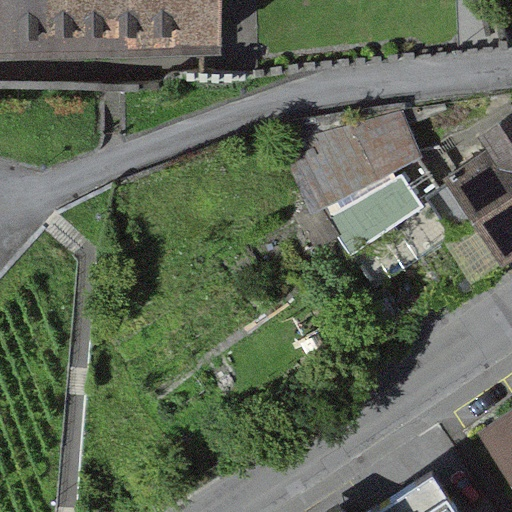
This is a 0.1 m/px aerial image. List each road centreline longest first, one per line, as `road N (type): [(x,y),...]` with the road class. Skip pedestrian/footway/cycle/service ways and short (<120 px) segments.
road 1 (residential): [(511,75),(281,99),(32,197),(0,188)]
road 2 (residential): [(216,511),(511,313)]
